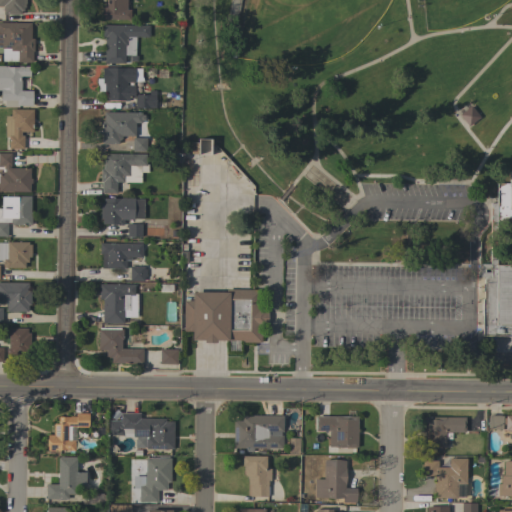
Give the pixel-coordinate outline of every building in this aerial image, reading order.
[(0,0),(25,0),(25,3),(24,3),(24,7),(23,7),(23,11),(20,11),(20,14),(2,14),(3,5),(0,5),(0,0)] [(102,7),(106,7),(106,0),(126,0),(126,7),(130,7),(130,19),(102,19),(102,7)] [(0,22),(30,23),(30,38),(33,38),(33,51),(32,51),(32,62),(1,62),(1,47),(0,47),(0,22)] [(149,25),(149,37),(135,37),(135,56),(137,56),(137,61),(130,61),(130,56),(130,55),(124,55),(124,63),(104,63),(104,36),(102,36),(102,25),(149,25)] [(0,66),(7,66),(7,67),(18,67),(18,66),(29,66),(29,76),(20,76),(20,90),(32,90),(32,106),(5,105),(5,100),(0,100),(0,66)] [(134,68),(134,82),(133,82),(133,85),(134,85),(134,97),(128,97),(128,101),(106,100),(106,92),(103,92),(103,91),(98,91),(98,88),(96,83),(96,78),(102,78),(102,67),(134,68)] [(134,94),(149,94),(149,90),(155,90),(155,108),(134,108),(134,94)] [(470,105),(479,117),(468,126),(459,115),(470,105)] [(4,116),(10,116),(10,109),(32,109),(32,132),(20,131),(20,135),(23,136),(23,149),(8,149),(8,137),(4,137),(4,116)] [(141,112),(141,115),(144,115),(144,121),(141,121),(141,123),(135,123),(134,136),(121,136),(121,138),(119,140),(118,140),(118,144),(101,144),(101,136),(100,136),(100,129),(101,129),(101,121),(103,121),(103,112),(141,112)] [(146,138),(146,151),(132,151),(132,138),(146,138)] [(0,191),(0,172),(3,172),(4,165),(0,165),(0,153),(10,153),(10,166),(10,168),(30,168),(29,178),(31,178),(31,183),(29,183),(29,192),(0,191)] [(139,154),(139,165),(129,165),(129,176),(123,176),(123,182),(116,182),(116,193),(101,193),(101,182),(100,182),(100,169),(103,169),(103,154),(139,154)] [(511,222),(497,222),(497,265),(511,265),(511,335),(482,335),(482,298),(483,298),(483,277),(480,277),(480,264),(490,264),(490,203),(496,203),(496,183),(509,183),(509,171),(511,171),(511,222)] [(30,212),(31,212),(31,225),(11,225),(11,218),(1,218),(1,197),(11,197),(11,196),(30,196),(30,212)] [(122,220),(122,225),(119,225),(119,224),(102,224),(102,219),(100,219),(100,208),(96,208),(96,203),(103,203),(103,198),(120,198),(134,198),(134,199),(143,199),(143,219),(133,218),(133,220),(122,220)] [(141,237),(127,237),(126,224),(141,224),(141,237)] [(28,242),(28,244),(30,244),(30,257),(28,257),(28,262),(24,262),(24,267),(3,267),(3,260),(0,260),(0,243),(6,243),(6,242),(28,242)] [(141,244),(141,257),(130,257),(130,260),(125,260),(125,269),(101,268),(101,254),(99,254),(99,243),(141,244)] [(129,266),(144,267),(144,269),(146,269),(146,277),(144,277),(144,281),(129,281),(129,266)] [(0,282),(28,283),(28,290),(30,290),(30,305),(27,305),(27,312),(6,311),(6,303),(0,303),(0,282)] [(134,284),(134,295),(135,295),(135,318),(123,317),(123,323),(102,323),(102,299),(98,299),(99,284),(134,284)] [(259,289),(259,308),(266,308),(266,311),(267,311),(267,324),(265,324),(265,326),(261,326),(260,342),(242,342),(242,340),(216,340),(216,343),(204,343),(204,340),(191,340),(191,331),(183,331),(183,300),(192,300),(192,292),(226,292),(226,289),(259,289)] [(98,329),(99,329),(99,327),(120,328),(120,329),(122,329),(122,340),(121,340),(121,348),(142,349),(142,364),(111,363),(111,358),(108,358),(108,357),(105,356),(106,350),(98,350),(98,329)] [(27,328),(27,333),(30,333),(30,351),(27,351),(27,356),(6,356),(6,354),(6,351),(6,348),(8,348),(8,328),(27,328)] [(159,364),(160,349),(177,349),(176,364),(159,364)] [(70,427),(70,440),(74,440),(74,442),(74,449),(74,451),(66,451),(66,450),(54,450),(47,450),(47,435),(53,435),(53,423),(58,423),(58,417),(69,417),(69,416),(75,417),(76,413),(88,413),(88,427),(70,427)] [(123,437),(123,435),(108,435),(108,421),(120,421),(120,413),(139,413),(139,418),(165,418),(165,421),(173,421),(173,449),(145,449),(145,447),(142,447),(142,448),(134,448),(135,439),(135,437),(133,437),(123,437)] [(253,448),(253,449),(245,449),(245,448),(233,448),(233,421),(241,421),(241,416),(252,416),(252,415),(283,416),(282,432),(268,432),(268,435),(282,436),(282,448),(253,448)] [(502,429),(487,429),(488,415),(502,416),(502,429)] [(357,416),(357,447),(328,447),(328,431),(315,431),(315,416),(357,416)] [(511,416),(511,431),(504,431),(504,424),(503,424),(503,419),(505,419),(505,416),(511,416)] [(464,417),(464,432),(450,432),(450,440),(445,440),(445,448),(422,448),(422,417),(464,417)] [(288,438),(298,438),(298,454),(288,454),(288,438)] [(45,499),(45,484),(57,484),(57,458),(59,458),(59,456),(75,457),(75,458),(76,458),(76,472),(85,472),(85,486),(76,486),(76,494),(67,494),(67,499),(45,499)] [(266,456),(265,468),(270,468),(270,484),(267,484),(267,496),(249,496),(249,484),(247,484),(247,477),(244,477),(244,475),(243,475),(243,473),(243,466),(241,466),(242,456),(266,456)] [(170,458),(170,482),(166,482),(166,490),(157,490),(157,502),(138,502),(138,486),(144,486),(144,476),(145,476),(145,458),(170,458)] [(466,484),(465,484),(465,497),(456,497),(456,498),(434,498),(434,476),(422,475),(422,460),(437,461),(437,467),(448,467),(448,458),(466,458),(466,484)] [(314,479),(323,479),(323,460),(345,460),(344,488),(355,488),(355,503),(342,503),(342,498),(314,497),(314,479)] [(511,461),(511,496),(496,496),(497,484),(500,484),(500,475),(503,476),(503,461),(511,461)] [(102,493),(102,495),(106,495),(105,502),(102,501),(102,504),(86,504),(87,494),(94,495),(94,493),(102,493)] [(461,511),(461,503),(476,503),(475,511),(461,511)]
